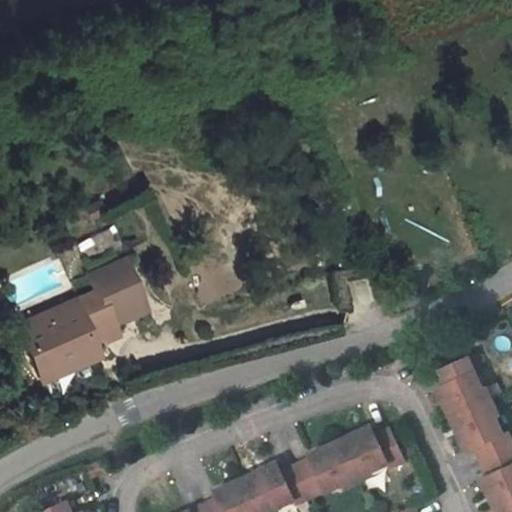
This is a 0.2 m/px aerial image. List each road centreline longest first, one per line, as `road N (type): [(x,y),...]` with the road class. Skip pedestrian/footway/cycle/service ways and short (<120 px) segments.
road 1 (residential): [(0,479),(129,415),(379,335),(511,279)]
road 2 (residential): [(123,511),(138,476),(354,393),(379,392),(406,403),(454,511)]
